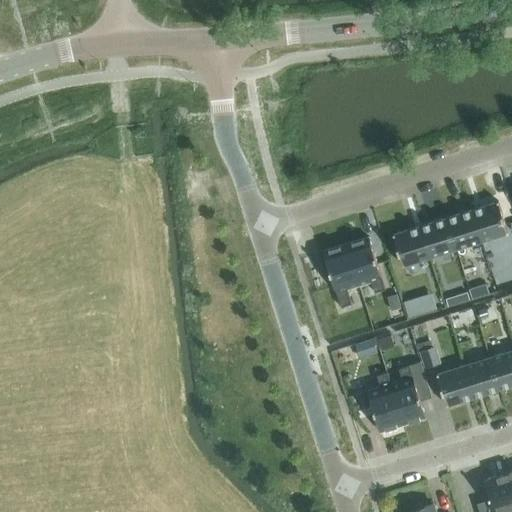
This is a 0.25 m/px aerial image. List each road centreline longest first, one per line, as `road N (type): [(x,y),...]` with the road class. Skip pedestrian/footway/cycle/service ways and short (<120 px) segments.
road 1 (secondary): [(216,38),(511,7)]
road 2 (residential): [(0,316),(260,233)]
road 3 (residential): [(511,144),(257,225)]
road 4 (unclassified): [(260,233),(340,487)]
road 5 (unclassified): [(216,38),(225,125),(257,225)]
road 6 (residential): [(340,487),(511,434)]
